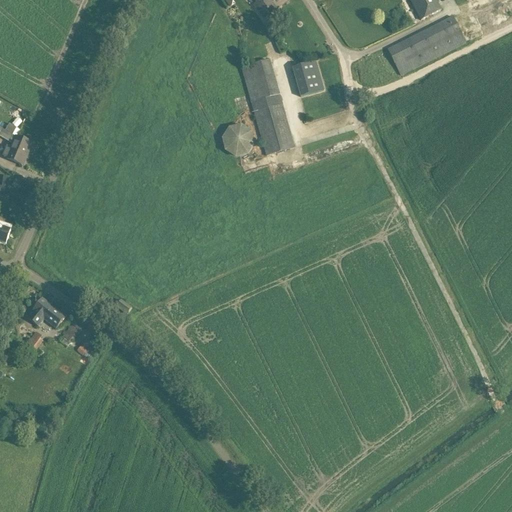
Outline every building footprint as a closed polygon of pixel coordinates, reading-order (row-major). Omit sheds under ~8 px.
[(254,0),(260,7),(257,10),(264,20),(274,12),(269,6),(272,4),(270,0),(269,0),(254,0)] [(409,0),(421,21),(439,11),(433,0),(409,0)] [(461,0),(466,10),(488,0),(461,0)] [(388,50),(401,76),(466,43),(452,17),(388,50)] [(497,48),(510,48),(511,45),(511,18),(510,17),(497,17),(488,26),(488,39),(497,48)] [(293,69),(301,98),(324,91),(316,62),(293,69)] [(242,71),(267,157),(294,149),(269,63),(242,71)] [(222,140),(225,152),(236,159),(248,155),(255,145),(252,133),(241,126),(229,129),(222,140)] [(0,128),(0,137),(13,145),(12,149),(7,147),(3,157),(7,159),(21,165),(24,158),(26,159),(26,158),(25,158),(28,152),(29,153),(32,145),(16,138),(1,129),(0,128)] [(0,192),(0,193),(9,194),(11,177),(2,176),(0,192)] [(0,242),(6,244),(12,227),(0,222),(0,242)] [(28,319),(39,328),(44,321),(56,330),(66,318),(42,299),(33,311),(34,311),(28,319)] [(132,309),(121,301),(117,308),(127,316),(132,309)] [(62,338),(70,345),(82,331),(74,324),(62,338)] [(28,350),(26,353),(31,357),(42,342),(40,340),(42,337),(36,333),(25,348),(28,350)] [(77,352),(84,357),(88,351),(82,345),(77,352)]
